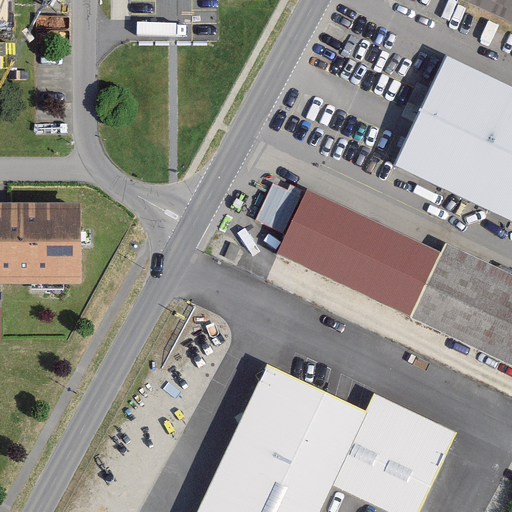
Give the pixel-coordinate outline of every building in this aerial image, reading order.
[(19,0),(0,0),(0,32),(19,32),(19,0)] [(511,0),(482,0),(511,13),(511,0)] [(395,182),(511,233),(511,87),(449,60),(395,182)] [(406,317),(435,256),(310,196),(280,258),(406,317)] [(92,212),(0,211),(0,285),(92,285),(92,212)] [(237,247),(229,245),(223,259),(231,262),(237,247)] [(511,278),(440,245),(435,256),(406,317),(511,367),(511,278)] [(366,409),(259,357),(184,510),(189,511),(315,511),(336,469),(366,409)] [(458,430),(375,390),(366,409),(336,469),(420,509),(458,430)]
